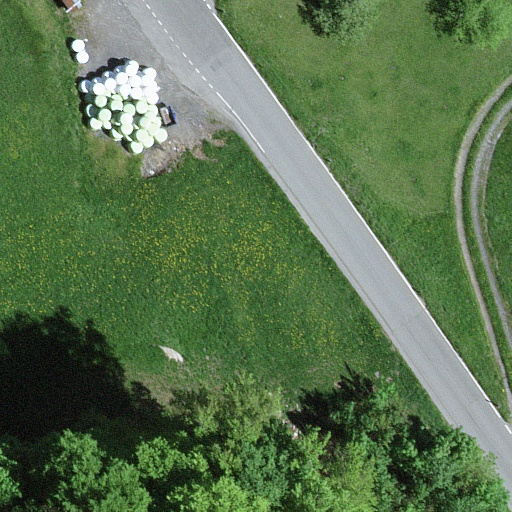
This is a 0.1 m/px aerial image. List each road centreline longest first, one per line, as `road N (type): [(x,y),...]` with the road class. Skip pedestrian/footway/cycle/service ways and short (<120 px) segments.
road 1 (tertiary): [(511,473),(173,0)]
road 2 (track): [(511,368),(471,217),(482,133),(511,89)]
